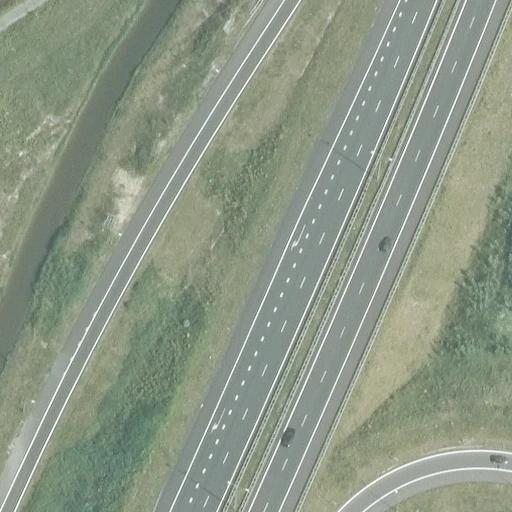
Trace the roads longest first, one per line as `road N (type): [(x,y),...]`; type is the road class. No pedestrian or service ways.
road 1 (motorway): [(289,0),(107,306),(6,511)]
road 2 (motorway): [(420,0),(199,511)]
road 3 (motorway): [(263,511),(480,0)]
road 4 (motorway): [(353,511),(413,474),(450,463),(511,464)]
